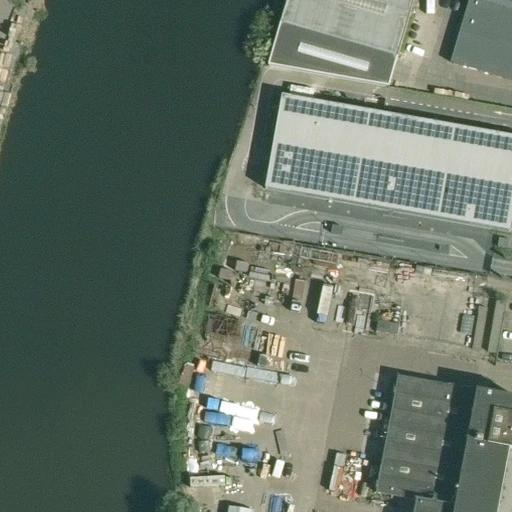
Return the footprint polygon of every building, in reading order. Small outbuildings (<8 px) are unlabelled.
[(511,0),(288,0),(281,24),(397,58),(414,0),(469,0),(451,63),(511,80),(511,0)] [(337,42),(281,26),(280,26),(272,54),(329,70),(337,42)] [(369,53),(355,59),(362,74),(375,68),(369,53)] [(511,133),(282,93),(265,188),(511,231),(511,230),(511,133)] [(243,304),(246,291),(224,287),(221,301),(243,304)] [(207,366),(219,367),(221,357),(229,358),(234,324),(214,321),(207,366)] [(414,511),(498,511),(510,450),(511,450),(511,397),(478,391),(477,392),(399,378),(377,494),(417,501),(414,511)] [(285,439),(287,457),(304,455),(302,437),(285,439)]
